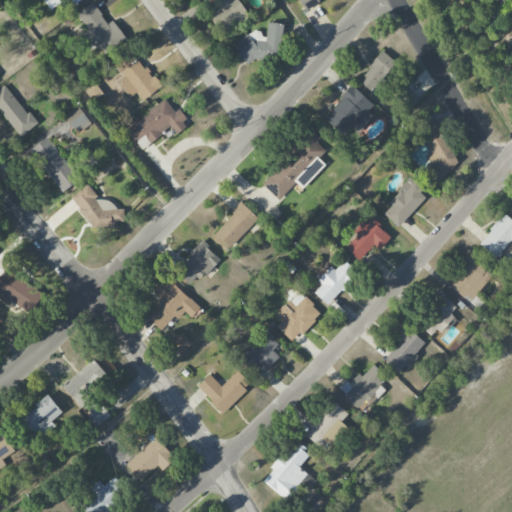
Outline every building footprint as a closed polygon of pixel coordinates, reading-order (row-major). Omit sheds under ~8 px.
[(42,0),(50,10),(63,0),(68,0),(73,6),(80,0),(42,0)] [(248,14),(237,0),(201,0),(210,10),(208,12),(223,32),(248,14)] [(298,0),(305,10),(322,0),(298,0)] [(112,20),(108,24),(92,3),(76,14),(88,30),(78,38),(86,49),(95,42),(104,55),(126,39),(112,20)] [(283,24),(267,22),(266,37),(233,34),(231,57),(280,61),(283,24)] [(111,62),(123,78),(117,82),(129,98),(136,93),(142,101),(160,88),(130,48),(111,62)] [(358,80),(370,91),(396,63),(383,51),(358,80)] [(0,88),(0,111),(20,137),(36,124),(5,85),(0,88)] [(408,110),(420,99),(407,85),(395,96),(408,110)] [(373,117),(367,111),(373,105),(353,86),(323,117),(345,137),(353,128),(358,133),(373,117)] [(125,128),(141,149),(171,127),(176,134),(189,125),(178,110),(175,112),(165,99),(125,128)] [(91,123),(77,106),(64,117),(78,134),(91,123)] [(460,166),(427,111),(410,121),(435,163),(423,170),(431,183),(460,166)] [(278,200),(296,183),(301,189),(325,166),(318,158),(325,151),(317,143),(321,139),(311,129),(285,154),(288,157),(262,183),(278,200)] [(63,192),(79,179),(46,137),(30,150),(63,192)] [(398,227),(427,196),(410,180),(381,212),(398,227)] [(232,248),(258,217),(240,203),(214,234),(232,248)] [(511,240),(511,241),(511,219),(505,214),(478,243),(495,258),(511,240)] [(375,245),(379,250),(391,237),(370,217),(355,232),(357,235),(345,248),(359,261),(375,245)] [(175,271),(191,287),(219,258),(203,242),(175,271)] [(470,302),(495,271),(472,252),(447,283),(470,302)] [(314,293),(328,305),(357,272),(344,260),(335,270),(330,266),(317,281),(321,285),(314,293)] [(0,274),(0,298),(8,303),(9,301),(32,313),(43,291),(2,270),(0,274)] [(152,292),(159,300),(145,315),(162,331),(182,309),(191,317),(200,308),(166,276),(152,292)] [(292,342),(321,314),(299,291),(270,320),(292,342)] [(459,310),(441,294),(416,321),(434,337),(459,310)] [(399,375),(416,356),(415,354),(424,343),(404,325),(393,336),(400,342),(383,360),(399,375)] [(272,351),(279,342),(265,330),(239,360),(253,372),(260,364),(267,371),(279,356),(272,351)] [(181,355),(192,343),(181,332),(170,344),(181,355)] [(106,375),(93,359),(62,386),(83,411),(95,400),(88,391),(106,375)] [(341,391),(358,409),(387,380),(371,363),(341,391)] [(251,385),(237,371),(221,387),(209,374),(197,386),(222,413),(251,385)] [(51,422),(62,413),(48,396),(12,425),(26,442),(40,430),(44,435),(55,427),(51,422)] [(328,445),(345,426),(341,422),(348,415),(334,401),(305,433),(318,446),(323,440),(328,445)] [(0,468),(5,465),(2,460),(15,451),(3,432),(0,433),(0,468)] [(175,459),(156,437),(125,464),(140,481),(158,465),(162,471),(175,459)] [(285,501),(308,476),(298,467),(310,454),(296,442),(262,479),(285,501)] [(101,483),(81,502),(89,511),(108,511),(129,493),(114,477),(104,486),(101,483)]
